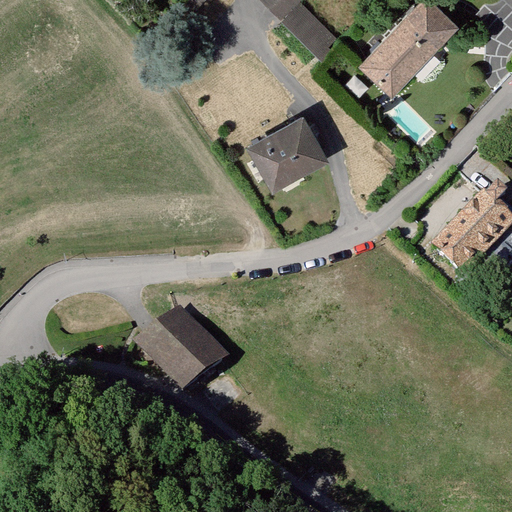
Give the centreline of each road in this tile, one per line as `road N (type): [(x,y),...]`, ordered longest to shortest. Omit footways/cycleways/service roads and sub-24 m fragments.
road 1 (residential): [(2,378),(23,309),(46,288),(72,276),(264,263),(333,244),(392,211),(511,94)]
road 2 (tertiary): [(2,378),(47,378),(144,404),(312,511)]
